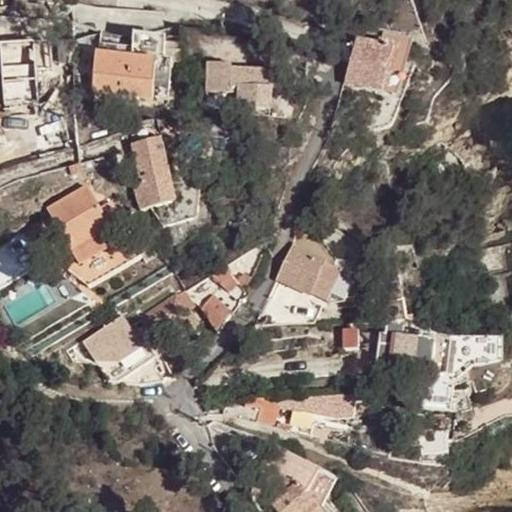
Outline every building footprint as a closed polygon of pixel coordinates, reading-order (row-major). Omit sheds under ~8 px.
[(402,49),(389,97),(398,99),(414,44),(392,38),(389,45),(402,49)] [(164,62),(166,42),(134,39),(132,60),(156,61),(164,62)] [(63,67),(75,66),(73,42),(62,42),(63,67)] [(358,42),(346,85),(389,97),(402,49),(389,45),(382,43),(380,48),(358,42)] [(53,43),(38,44),(39,69),(55,68),(53,43)] [(4,85),(40,82),(39,69),(38,44),(2,46),(4,85)] [(153,96),(156,61),(132,60),(98,57),(95,94),(153,99),(153,96)] [(153,96),(168,97),(171,63),(164,62),(156,61),(153,96)] [(271,113),(273,73),(232,70),(232,67),(207,66),(206,93),(238,95),(237,110),(271,113)] [(158,123),(128,130),(144,194),(139,195),(142,211),(162,206),(167,226),(197,219),(200,183),(174,189),(158,123)] [(83,176),(81,167),(70,170),(72,179),(83,176)] [(133,261),(87,187),(46,213),(75,261),(61,267),(90,288),(133,261)] [(291,247),(276,277),(328,302),(341,273),(326,266),(327,264),(291,247)] [(341,273),(328,302),(343,308),(361,270),(351,265),(328,260),(327,264),(326,266),(341,273)] [(238,283),(226,267),(212,276),(221,285),(202,310),(207,316),(218,333),(232,315),(246,295),(244,291),(238,283)] [(245,275),(238,283),(244,291),(252,280),(245,275)] [(184,341),(203,328),(199,322),(207,316),(202,310),(188,289),(144,320),(163,347),(179,335),(184,341)] [(380,309),(380,323),(408,323),(405,304),(396,304),(396,308),(380,309)] [(337,352),(352,352),(351,332),(337,333),(337,352)] [(381,337),(378,365),(420,369),(419,379),(448,376),(451,345),(422,334),(421,341),(381,337)] [(378,365),(381,337),(375,336),(371,374),(419,379),(420,369),(378,365)] [(139,382),(165,381),(139,343),(134,337),(115,351),(106,358),(113,367),(122,381),(133,373),(139,382)] [(448,376),(419,379),(420,390),(449,387),(448,376)] [(361,394),(321,396),(321,402),(322,409),(338,414),(362,413),(361,394)] [(298,397),(245,399),(245,408),(261,408),(257,422),(300,433),(299,403),(298,397)] [(321,511),(320,511),(337,481),(275,445),(253,482),(276,495),(281,500),(273,506),(277,511),(321,511)] [(68,504),(73,511),(82,511),(86,509),(77,497),(80,495),(74,486),(65,494),(71,501),(68,504)]
